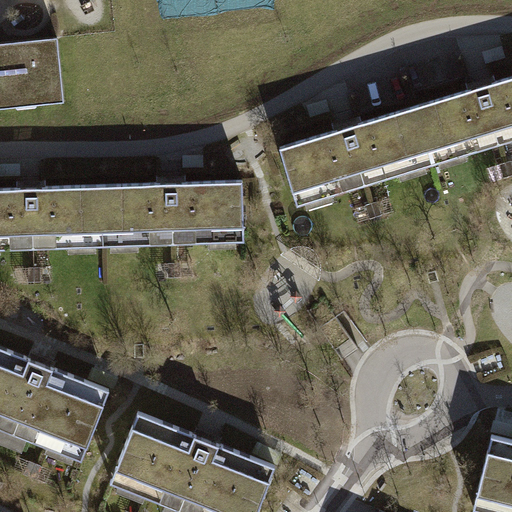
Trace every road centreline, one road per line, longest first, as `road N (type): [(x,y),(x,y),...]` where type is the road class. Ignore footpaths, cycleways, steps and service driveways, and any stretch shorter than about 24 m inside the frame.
road 1 (residential): [(0,150),(193,140),(259,115),(406,35),(511,25)]
road 2 (residential): [(458,395),(450,372),(429,356),(389,361),(371,397),(388,432)]
